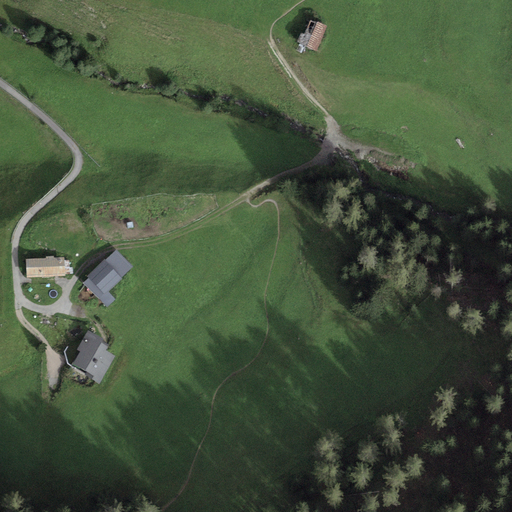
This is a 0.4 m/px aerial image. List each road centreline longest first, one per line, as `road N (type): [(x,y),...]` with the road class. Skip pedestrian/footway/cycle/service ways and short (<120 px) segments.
road 1 (track): [(245,198),(164,237),(91,257),(59,309)]
road 2 (track): [(270,39),(321,105),(333,134),(245,198)]
